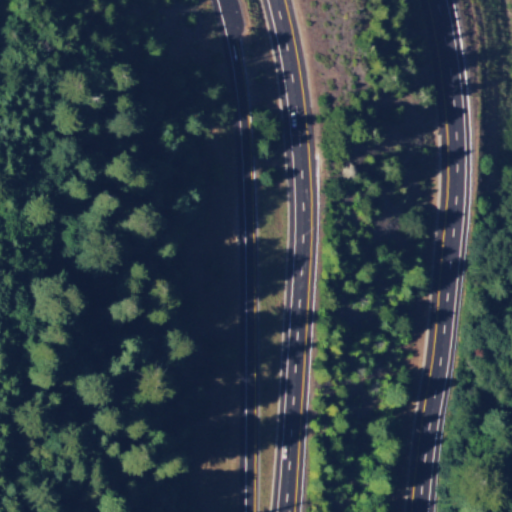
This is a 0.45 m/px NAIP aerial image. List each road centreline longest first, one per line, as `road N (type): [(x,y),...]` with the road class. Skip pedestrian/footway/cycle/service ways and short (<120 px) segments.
road 1 (motorway): [(427,511),(459,201),(458,115),(438,0)]
road 2 (motorway): [(282,0),(307,153),(293,511)]
road 3 (motorway): [(240,47),(251,124),(258,511)]
